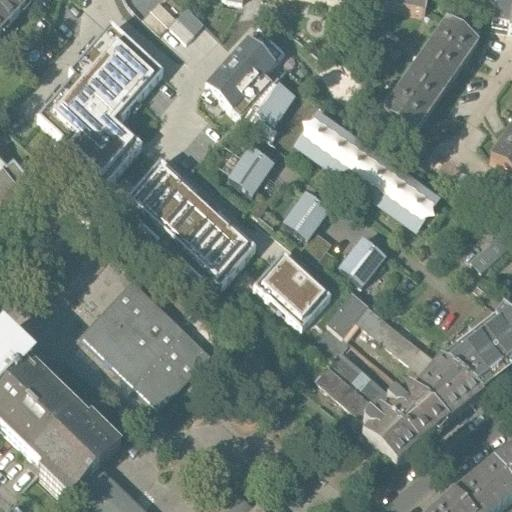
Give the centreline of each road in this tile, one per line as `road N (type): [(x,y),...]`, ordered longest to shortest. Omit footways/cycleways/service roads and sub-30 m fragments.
road 1 (residential): [(186,99),(181,161),(191,181),(333,295)]
road 2 (residential): [(401,511),(511,415)]
road 3 (residential): [(116,6),(25,109)]
